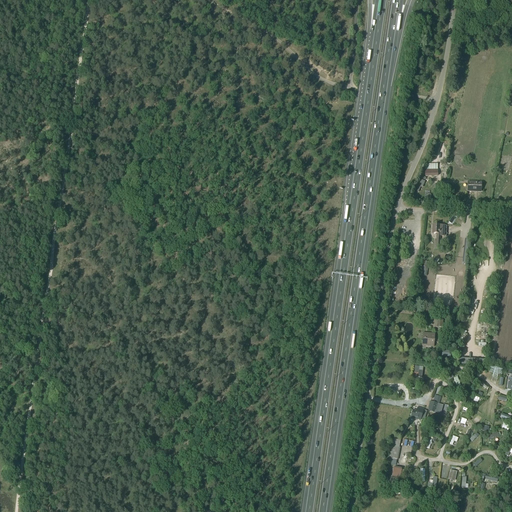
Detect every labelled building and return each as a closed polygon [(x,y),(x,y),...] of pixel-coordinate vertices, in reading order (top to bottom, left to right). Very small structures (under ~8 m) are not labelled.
[(420,180),(420,182),(416,191),(418,192),(421,187),(423,187),(425,182),(420,180)] [(481,191),(481,183),(470,182),(469,183),(468,183),(467,192),(475,192),(475,191),(481,191)] [(444,237),(444,226),(433,225),(432,234),(437,234),(436,248),(440,248),(440,237),(444,237)] [(434,347),(435,334),(423,333),(422,346),(434,347)] [(422,379),(423,368),(415,368),(414,374),(418,375),(418,378),(422,379)] [(430,402),(428,409),(437,411),(438,404),(430,402)] [(420,421),(423,409),(418,408),(416,413),(413,412),(411,418),(420,421)] [(477,420),(481,415),(477,411),(472,416),(477,420)] [(476,433),(469,440),(472,443),(479,436),(476,433)] [(393,439),(389,460),(397,461),(401,441),(393,439)] [(480,459),(473,465),(476,467),(482,461),(480,459)] [(455,481),(457,472),(450,470),(448,480),(455,481)] [(432,484),(428,483),(427,488),(435,489),(437,478),(433,477),(432,484)]
